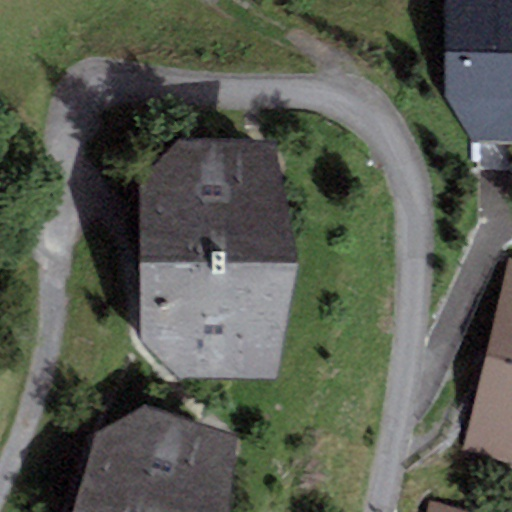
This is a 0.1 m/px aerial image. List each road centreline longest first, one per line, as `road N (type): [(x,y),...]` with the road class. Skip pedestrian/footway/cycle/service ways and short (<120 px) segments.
road 1 (residential): [(378,511),(397,428),(416,230),(410,182),(384,128),(351,94),(119,78),(80,92),(62,151),(55,269)]
road 2 (track): [(0,477),(42,385),(55,269)]
